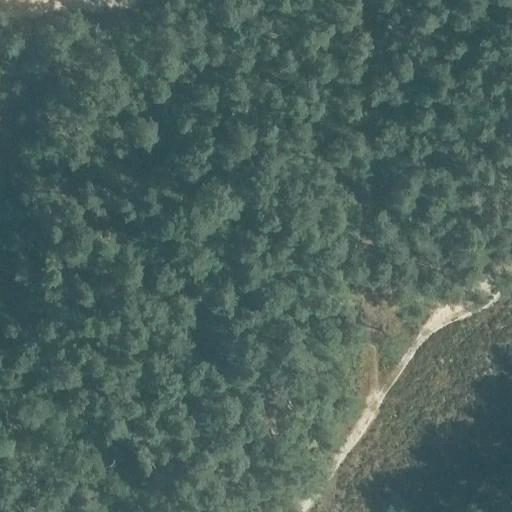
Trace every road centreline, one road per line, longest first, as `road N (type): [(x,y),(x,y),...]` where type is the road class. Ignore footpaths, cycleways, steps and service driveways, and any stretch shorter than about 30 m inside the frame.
road 1 (track): [(362,0),(374,403)]
road 2 (track): [(511,263),(418,341),(292,511)]
